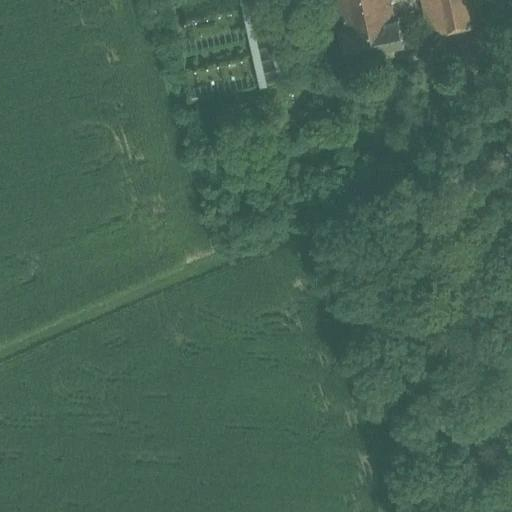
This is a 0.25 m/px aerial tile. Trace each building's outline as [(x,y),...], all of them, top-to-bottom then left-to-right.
[(342,31),(347,56),(404,44),(399,19),(395,19),(390,0),(339,0),(346,30),(342,31)] [(421,0),(430,33),(484,21),(479,0),(421,0)] [(511,0),(489,0),(495,28),(511,24),(511,0)] [(284,81),(276,37),(266,39),(274,83),(284,81)] [(311,86),(327,127),(337,124),(350,119),(340,92),(336,93),(335,91),(331,78),(311,86)]
